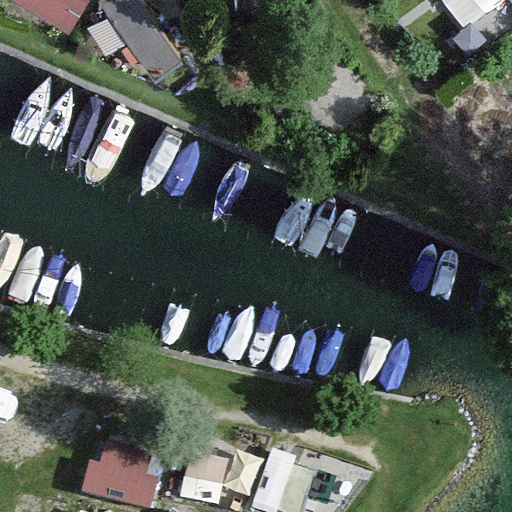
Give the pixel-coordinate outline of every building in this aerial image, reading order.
[(61,0),(87,10),(90,0),(61,0)] [(163,0),(117,0),(167,63),(196,41),(163,0)] [(462,0),(471,13),(490,0),(462,0)] [(504,201),(511,196),(511,61),(511,62),(462,92),(479,119),(461,130),(504,201)] [(112,428),(96,482),(159,500),(175,447),(112,428)] [(263,493),(306,511),(346,511),(366,467),(289,433),(263,493)] [(126,511),(87,502),(84,511),(126,511)] [(228,511),(248,511),(234,503),(228,511)]
